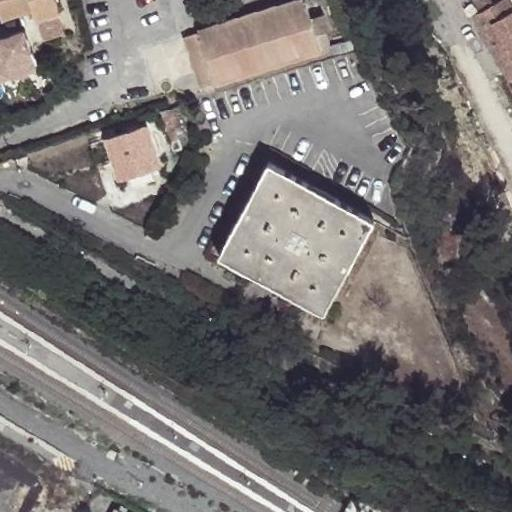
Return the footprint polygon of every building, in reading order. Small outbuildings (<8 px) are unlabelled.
[(36,20),(57,13),(53,0),(0,0),(0,18),(31,10),(34,20),(36,20)] [(304,0),(299,0),(199,31),(203,51),(208,67),(214,83),(321,50),(320,49),(314,33),(304,0)] [(483,9),(474,15),(511,75),(511,1),(511,0),(496,0),(493,2),(483,9)] [(479,0),(478,1),(483,9),(493,2),(491,0),(479,0)] [(61,26),(57,13),(36,20),(40,32),(61,26)] [(20,27),(0,35),(0,76),(10,72),(35,63),(30,48),(22,27),(20,27)] [(330,28),(314,33),(320,49),(331,44),(351,38),(349,30),(332,35),(330,28)] [(203,51),(199,31),(182,37),(188,56),(191,55),(195,69),(192,70),(198,89),(214,83),(208,67),(203,51)] [(174,152),(193,144),(182,104),(163,110),(174,152)] [(123,133),(115,136),(107,138),(119,178),(128,175),(150,169),(158,166),(146,127),(123,133)] [(216,258),(269,287),(277,274),(288,280),(281,293),(321,315),(373,220),(267,164),(216,258)] [(150,169),(128,175),(132,188),(153,182),(150,169)] [(277,274),(269,287),(281,293),(288,280),(277,274)] [(130,511),(111,501),(105,511),(130,511)]
